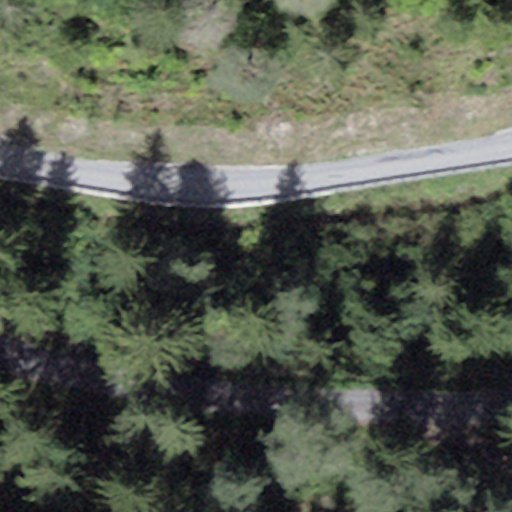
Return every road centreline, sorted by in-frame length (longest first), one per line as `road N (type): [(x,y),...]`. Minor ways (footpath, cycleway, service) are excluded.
road 1 (track): [(511,404),(445,411),(287,407),(128,386),(0,346)]
road 2 (unclassified): [(0,159),(234,185),(511,146)]
